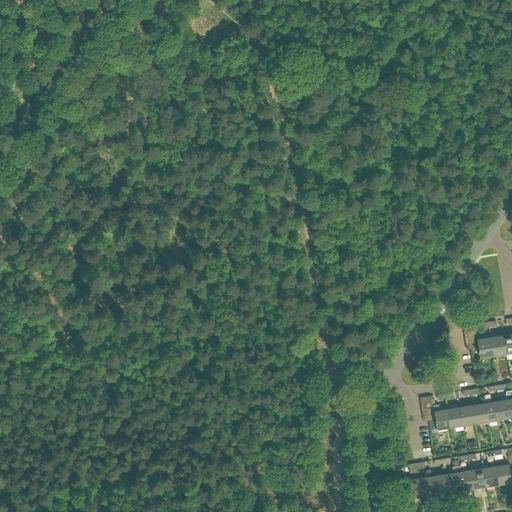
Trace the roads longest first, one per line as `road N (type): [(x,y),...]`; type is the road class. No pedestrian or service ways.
road 1 (track): [(342,440),(280,110)]
road 2 (secondary): [(0,155),(127,0)]
road 3 (unclassified): [(388,377),(484,235)]
road 4 (unclassified): [(370,511),(370,409),(388,377)]
road 5 (track): [(280,110),(256,43),(206,0)]
